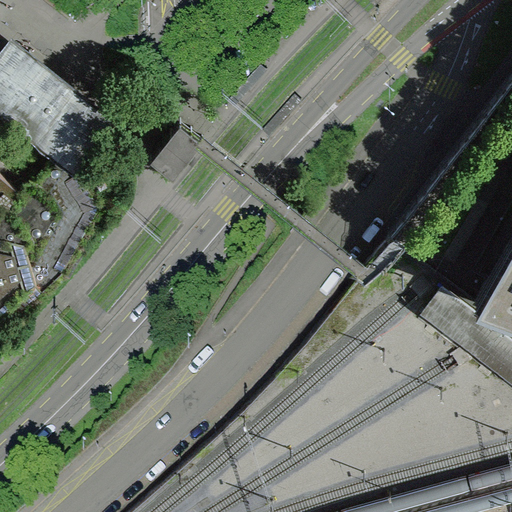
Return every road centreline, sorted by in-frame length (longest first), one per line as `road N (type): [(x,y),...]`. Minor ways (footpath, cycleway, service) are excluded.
road 1 (unclassified): [(71,511),(230,367),(309,269),(416,130),(444,83),(474,0)]
road 2 (secondary): [(0,460),(99,373),(232,213),(441,0)]
